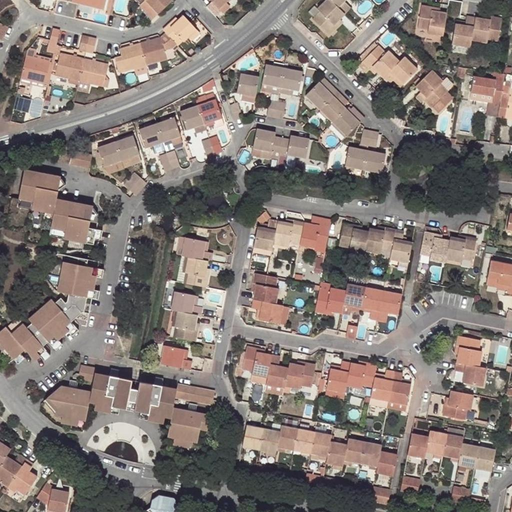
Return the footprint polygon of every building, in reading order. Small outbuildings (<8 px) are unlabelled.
[(72,0),(72,2),(104,9),(106,0),(72,0)] [(145,0),(141,5),(153,18),(172,0),(145,0)] [(210,0),(212,1),(219,9),(219,8),(227,1),(228,0),(210,0)] [(333,26),(339,20),(345,15),(329,0),(326,0),(317,9),(319,12),(313,18),(312,19),(328,35),(336,28),(333,26)] [(329,0),(345,15),(351,8),(349,7),(344,1),(345,0),(329,0)] [(216,16),(222,11),(219,8),(219,9),(212,1),(207,6),(210,10),(216,16)] [(231,6),(227,1),(219,8),(222,11),(223,13),(231,6)] [(313,6),(307,12),(313,18),(319,12),(317,9),(313,6)] [(427,33),(440,35),(445,13),(439,12),(431,11),(432,7),(421,6),(417,28),(428,30),(427,33)] [(196,29),(184,15),(179,19),(176,17),(163,29),(166,32),(173,40),(178,35),(181,39),(183,41),(188,36),(196,29)] [(474,18),(466,16),(465,22),(464,26),(455,24),(451,44),(470,48),(471,40),(475,18),(474,18)] [(490,20),(483,19),(482,19),(476,18),(475,18),(471,40),(487,43),(487,39),(498,41),(501,18),(490,16),(490,20)] [(47,50),(56,53),(58,45),(58,44),(57,44),(60,30),(53,28),(50,40),(47,50)] [(200,32),(196,29),(188,36),(192,39),(200,32)] [(161,37),(140,43),(146,65),(156,62),(167,59),(164,50),(171,48),(176,43),(173,40),(166,32),(161,37)] [(79,49),(86,51),(89,37),(82,35),(79,49)] [(93,53),(97,39),(89,37),(86,51),(93,53)] [(359,57),(363,60),(378,45),(374,42),(359,57)] [(134,68),(146,65),(140,43),(119,49),(121,56),(114,58),(118,73),(134,68)] [(383,77),(400,61),(388,49),(386,52),(378,45),(363,60),(362,61),(370,69),(372,66),(378,72),(383,77)] [(60,53),(58,62),(56,70),(55,75),(70,78),(79,80),(84,58),(60,53)] [(30,80),(45,83),(50,61),(26,55),(21,77),(30,80)] [(403,57),(400,61),(383,77),(389,84),(394,79),(396,77),(403,84),(418,69),(406,58),(403,57)] [(109,64),(84,58),(79,80),(89,82),(104,86),(109,64)] [(52,69),(54,62),(50,61),(45,83),(49,84),(52,69)] [(370,69),(362,61),(359,65),(366,72),(370,69)] [(281,87),(285,68),(266,64),(262,83),(281,87)] [(146,65),(134,68),(136,75),(148,72),(148,68),(146,65)] [(312,76),(316,69),(308,67),(306,75),(312,76)] [(288,69),(285,68),(281,87),(294,90),(299,91),(303,71),(288,69)] [(442,81),(431,70),(415,86),(420,92),(426,97),(423,100),(431,108),(432,107),(438,113),(448,103),(442,97),(447,92),(447,91),(440,84),(442,81)] [(242,94),(256,97),(260,78),(240,74),(237,93),(242,94)] [(327,91),(332,86),(324,77),(319,82),(327,91)] [(401,86),(403,84),(396,77),(394,79),(401,86)] [(503,84),(503,82),(473,77),(471,92),(478,94),(493,96),(492,101),(500,103),(503,84)] [(320,110),(338,91),(332,86),(327,91),(319,82),(306,96),(320,110)] [(281,87),(262,83),(261,90),(280,94),(280,93),(281,87)] [(511,85),(503,84),(500,103),(498,117),(506,118),(507,114),(511,114),(511,89),(510,89),(511,85)] [(294,90),(281,87),(280,93),(293,95),(294,90)] [(338,91),(320,110),(333,123),(346,109),(344,107),(338,101),(343,96),(338,91)] [(426,97),(420,92),(416,96),(421,102),(423,100),(426,97)] [(442,97),(448,103),(453,98),(447,92),(442,97)] [(20,94),(17,109),(41,115),(44,100),(20,94)] [(208,102),(198,105),(204,124),(213,121),(222,118),(213,94),(206,96),(208,102)] [(241,100),(255,102),(256,97),(242,94),(241,100)] [(493,96),(478,94),(477,100),(488,102),(486,115),(498,117),(500,103),(492,101),(493,96)] [(344,107),(349,102),(343,96),(338,101),(344,107)] [(276,115),(278,101),(271,100),(268,113),(276,115)] [(286,103),(278,101),(276,115),(283,116),(286,103)] [(237,102),(230,105),(234,118),(242,115),(237,102)] [(194,127),(204,124),(198,105),(180,112),(187,130),(194,127)] [(354,117),(359,113),(354,107),(349,112),(354,117)] [(354,117),(349,112),(346,109),(333,123),(347,137),(360,124),(365,119),(359,113),(354,117)] [(174,117),(157,123),(163,142),(170,139),(181,136),(174,117)] [(224,125),(222,118),(213,121),(216,128),(224,125)] [(145,148),(163,142),(157,123),(139,130),(145,148)] [(204,124),(194,127),(196,133),(206,129),(204,124)] [(253,148),(279,153),(282,140),(275,138),(275,136),(276,133),(257,129),(253,148)] [(363,132),(360,144),(368,146),(371,133),(363,132)] [(378,135),(371,133),(368,146),(376,147),(378,136),(378,135)] [(133,136),(115,141),(122,160),(139,154),(133,136)] [(181,136),(170,139),(172,145),(183,142),(181,136)] [(209,138),(214,151),(222,149),(217,136),(209,138)] [(279,153),(279,156),(278,159),(277,164),(285,166),(286,161),(287,155),(305,158),(309,139),(291,136),(290,140),(290,142),(282,140),(279,153)] [(214,151),(209,138),(202,141),(206,154),(214,151)] [(122,160),(115,141),(97,147),(104,166),(122,160)] [(344,166),(364,170),(367,151),(349,147),(344,166)] [(279,153),(253,148),(252,154),(278,159),(279,156),(279,153)] [(89,168),(92,154),(85,153),(72,150),(69,164),(89,168)] [(174,151),(167,153),(171,166),(179,163),(174,151)] [(382,174),(383,169),(386,154),(367,151),(364,170),(382,174)] [(171,166),(167,153),(159,156),(163,169),(171,166)] [(139,154),(122,160),(124,167),(137,162),(140,156),(139,154)] [(287,155),(286,161),(304,165),(305,158),(287,155)] [(110,173),(124,169),(124,167),(122,160),(104,166),(105,170),(110,173)] [(64,237),(94,243),(95,237),(97,228),(98,221),(90,220),(91,218),(98,213),(93,206),(93,205),(57,197),(59,188),(66,183),(62,176),(62,175),(25,168),(19,198),(34,201),(33,208),(44,211),(54,213),(52,218),(51,227),(66,230),(64,237)] [(129,179),(139,188),(145,181),(134,172),(129,179)] [(139,188),(129,179),(124,184),(134,193),(139,188)] [(19,198),(18,205),(33,208),(34,201),(19,198)] [(304,223),(300,243),(315,246),(316,242),(326,244),(331,220),(313,216),(311,224),(304,223)] [(260,227),(258,227),(254,247),(272,251),(273,244),(278,221),(277,221),(270,220),(269,224),(268,229),(260,227)] [(299,246),(300,243),(304,223),(293,221),(292,224),(286,223),(285,223),(278,221),(273,244),(289,247),(289,244),(299,246)] [(368,231),(361,230),(360,230),(353,229),(354,225),(343,223),(339,245),(349,247),(348,251),(364,254),(365,250),(369,232),(368,231)] [(51,227),(49,234),(64,237),(66,230),(51,227)] [(384,231),(377,230),(370,228),(369,228),(369,232),(365,250),(380,253),(381,250),(391,252),(395,230),(384,228),(384,231)] [(395,230),(391,252),(390,259),(398,260),(408,262),(412,243),(402,241),(403,232),(395,230)] [(435,237),(435,234),(424,232),(420,254),(431,256),(430,259),(445,262),(446,259),(450,240),(449,240),(442,239),(441,239),(435,237)] [(182,255),(185,236),(181,235),(177,254),(182,255)] [(181,255),(185,256),(207,260),(211,261),(213,252),(207,251),(203,250),(205,240),(185,236),(182,255),(181,255)] [(472,260),(476,238),(466,236),(465,240),(458,238),(451,237),(450,237),(450,240),(446,259),(462,262),(462,259),(472,260)] [(315,250),(322,251),(325,252),(326,244),(316,242),(315,246),(315,250)] [(288,251),(298,253),(299,246),(289,244),(289,247),(288,251)] [(272,251),(254,247),(253,252),(271,255),(272,251)] [(94,289),(96,276),(98,267),(99,261),(81,257),(82,252),(77,251),(69,253),(69,255),(68,262),(62,260),(57,291),(68,293),(67,300),(65,301),(60,297),(55,302),(51,298),(28,317),(31,321),(26,326),(23,322),(11,332),(5,325),(0,329),(0,343),(4,348),(1,351),(0,351),(0,353),(8,363),(14,358),(21,352),(25,349),(34,359),(40,355),(46,349),(42,345),(48,341),(51,345),(58,339),(68,330),(75,325),(71,321),(77,316),(83,311),(89,313),(92,298),(94,289)] [(181,255),(176,280),(183,282),(185,272),(182,272),(185,256),(181,255)] [(208,276),(204,275),(205,268),(207,260),(185,256),(182,272),(185,272),(183,282),(183,283),(206,287),(208,276)] [(396,268),(406,269),(408,262),(398,260),(396,268)] [(511,264),(490,260),(486,280),(507,285),(506,290),(506,292),(511,293),(511,264)] [(275,288),(277,277),(267,275),(255,273),(252,284),(256,285),(255,292),(254,299),(253,300),(275,304),(278,288),(275,288)] [(507,285),(486,280),(485,284),(496,286),(496,288),(506,290),(507,285)] [(321,283),(320,286),(315,312),(326,314),(327,310),(333,312),(341,313),(346,291),(330,288),(330,285),(321,283)] [(366,287),(347,283),(346,291),(341,313),(350,315),(351,309),(352,305),(362,307),(366,287)] [(387,283),(386,290),(399,293),(400,286),(387,283)] [(369,318),(378,320),(384,290),(366,287),(362,307),(371,309),(371,312),(369,318)] [(384,290),(378,320),(387,322),(388,316),(389,312),(398,314),(402,293),(399,293),(386,290),(384,290)] [(174,291),(171,310),(174,310),(197,314),(200,315),(202,307),(196,305),(193,305),(194,295),(174,291)] [(259,320),(279,324),(283,305),(275,304),(253,300),(252,307),(257,309),(261,309),(259,320)] [(283,305),(279,324),(285,325),(289,306),(283,305)] [(195,323),(197,314),(174,310),(172,326),(175,326),(173,337),(195,341),(197,330),(194,329),(195,323)] [(346,338),(355,340),(358,326),(348,324),(347,333),(346,338)] [(72,335),(79,329),(75,325),(68,330),(72,335)] [(456,347),(460,347),(458,354),(458,355),(457,361),(457,362),(479,367),(482,351),(479,350),(481,340),(458,335),(456,347)] [(58,339),(51,345),(55,349),(62,343),(58,339)] [(164,343),(160,364),(190,369),(192,360),(186,359),(182,359),(184,347),(164,343)] [(268,377),(272,355),(271,355),(265,354),(257,352),(258,348),(247,346),(243,365),(243,369),(253,371),(252,374),(268,377)] [(46,349),(40,355),(44,360),(50,354),(46,349)] [(18,363),(25,357),(21,352),(14,358),(18,363)] [(266,384),(285,388),(285,386),(289,368),(278,366),(280,357),(273,355),(272,355),(268,377),(266,384)] [(341,371),(331,369),(327,389),(345,393),(347,385),(351,363),(350,363),(343,362),(341,367),(341,371)] [(463,382),(483,385),(486,368),(479,367),(457,362),(456,363),(455,370),(464,372),(463,382)] [(290,363),(289,368),(285,386),(301,388),(301,385),(312,387),(316,365),(305,363),(304,366),(297,365),(290,363)] [(373,387),(375,378),(375,374),(377,365),(376,365),(367,363),(366,366),(359,365),(358,365),(351,363),(347,385),(362,388),(362,385),(373,387)] [(126,409),(130,388),(132,380),(117,377),(109,375),(94,372),(95,367),(80,364),(78,373),(75,372),(72,374),(71,377),(92,381),(90,391),(76,388),(67,387),(61,385),(47,397),(57,408),(55,414),(63,416),(71,417),(79,419),(85,420),(89,402),(95,403),(103,404),(111,406),(119,408),(126,409)] [(118,369),(110,367),(109,375),(117,377),(118,369)] [(375,378),(373,387),(371,398),(389,401),(395,372),(394,371),(387,370),(385,376),(385,380),(375,378)] [(402,379),(403,373),(395,372),(389,401),(407,405),(411,385),(401,383),(402,379)] [(251,381),(266,384),(268,377),(252,374),(251,381)] [(163,378),(155,376),(154,384),(162,385),(163,378)] [(77,381),(69,380),(67,387),(76,388),(77,381)] [(154,384),(139,381),(138,390),(133,410),(140,412),(148,413),(156,415),(164,416),(170,418),(167,436),(175,438),(183,439),(191,441),(198,442),(201,430),(207,431),(211,415),(196,412),(188,410),(174,408),(176,398),(218,406),(218,405),(216,400),(214,400),(215,391),(178,383),(177,389),(162,385),(154,384)] [(285,388),(266,384),(265,392),(283,395),(285,388)] [(126,409),(133,410),(138,390),(130,388),(126,409)] [(325,395),(344,398),(345,393),(327,389),(325,395)] [(449,405),(445,404),(443,415),(443,416),(465,420),(467,409),(471,410),(474,395),(451,390),(451,391),(450,397),(450,398),(449,405)] [(47,397),(43,400),(55,414),(57,408),(47,397)] [(369,405),(387,409),(389,401),(371,398),(369,405)] [(407,405),(389,401),(387,409),(406,413),(407,405)] [(197,405),(190,403),(188,410),(196,412),(197,405)] [(299,422),(283,419),(281,426),(298,429),(299,422)] [(264,429),(247,426),(242,447),(260,450),(264,429)] [(298,429),(281,426),(280,432),(277,447),(284,448),(294,450),(298,429)] [(276,453),(276,451),(277,447),(280,432),(264,429),(260,450),(266,451),(276,453)] [(315,432),(298,429),(294,450),(304,452),(311,454),(315,432)] [(430,431),(429,437),(426,452),(434,454),(443,455),(447,434),(430,431)] [(327,457),(330,442),(332,435),(315,432),(311,454),(320,455),(327,457)] [(408,455),(425,458),(426,452),(429,437),(412,434),(408,455)] [(451,457),(459,458),(462,444),(463,437),(447,434),(443,455),(451,457)] [(180,452),(182,445),(182,446),(183,439),(175,438),(174,444),(173,450),(180,452)] [(365,442),(349,439),(347,445),(344,460),(351,461),(361,463),(365,442)] [(0,465),(7,455),(11,449),(3,443),(0,441),(0,465)] [(333,465),(343,467),(343,464),(344,460),(347,445),(330,442),(327,457),(327,460),(326,463),(333,465)] [(378,467),(381,452),(382,446),(365,442),(361,463),(371,465),(378,467)] [(459,458),(459,462),(458,465),(475,468),(479,447),(462,444),(459,458)] [(494,461),(496,450),(479,447),(475,468),(492,471),(494,461)] [(378,467),(377,470),(376,473),(393,476),(397,455),(381,452),(378,467)] [(7,455),(0,465),(0,477),(3,480),(1,482),(8,487),(26,459),(19,455),(15,461),(14,463),(11,461),(12,459),(7,455)] [(17,489),(26,495),(38,476),(32,472),(31,474),(28,472),(29,471),(33,464),(26,459),(8,487),(15,492),(17,489)] [(255,471),(272,475),(273,468),(257,465),(256,471),(255,471)] [(238,468),(237,475),(254,479),(255,471),(238,468)] [(254,479),(271,482),(272,475),(255,471),(254,479)] [(322,484),(323,477),(320,477),(307,474),(305,481),(322,484)] [(340,481),(323,477),(322,484),(339,488),(340,481)] [(420,480),(403,477),(402,484),(419,487),(420,480)] [(322,484),(305,481),(304,488),(321,492),(322,484)] [(53,487),(47,483),(37,497),(48,505),(47,510),(55,511),(57,511),(65,511),(69,493),(52,489),(53,487)] [(321,492),(338,495),(339,488),(322,484),(321,492)] [(419,487),(402,484),(401,491),(418,494),(419,487)] [(391,491),(374,487),(372,494),(389,498),(391,491)] [(453,494),(469,497),(470,490),(454,487),(453,494)] [(15,492),(24,498),(26,495),(17,489),(15,492)] [(72,499),(80,501),(82,495),(79,491),(74,490),(72,499)] [(389,498),(372,494),(371,501),(388,505),(389,498)] [(469,497),(453,494),(451,501),(468,504),(469,497)] [(176,511),(178,506),(173,499),(158,495),(158,496),(151,501),(150,508),(144,511),(176,511)] [(468,504),(485,508),(486,500),(469,497),(468,504)]
